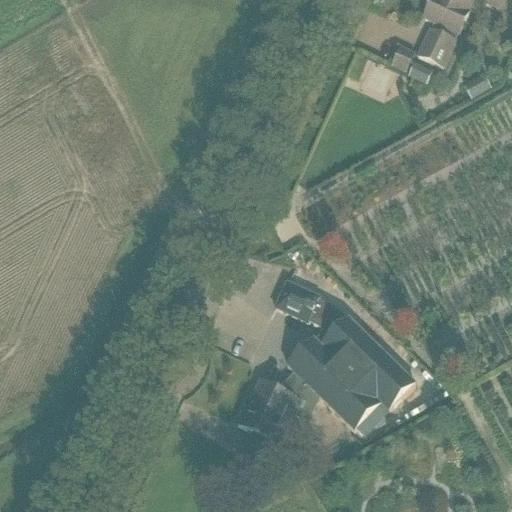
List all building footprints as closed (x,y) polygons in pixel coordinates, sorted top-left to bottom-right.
[(434,27),(418,60),(437,69),(445,73),(457,46),(455,45),(457,40),(460,41),(471,15),(469,15),(474,4),(499,15),(505,0),(438,0),(438,1),(435,0),(434,0),(424,22),(434,27)] [(415,69),(409,82),(426,89),(431,77),(415,69)] [(486,80),(476,85),(483,99),(493,93),(486,80)] [(276,313),(308,328),(309,327),(318,331),(330,342),(321,352),(314,344),(287,371),(355,437),(382,409),(389,416),(415,390),(348,324),(347,324),(333,310),(319,304),(320,302),(287,287),(276,313)] [(244,416),(238,429),(256,438),(279,448),(299,404),(261,387),(247,418),(244,416)]
